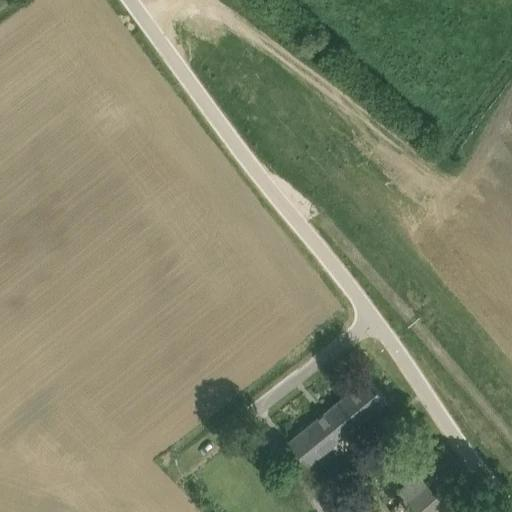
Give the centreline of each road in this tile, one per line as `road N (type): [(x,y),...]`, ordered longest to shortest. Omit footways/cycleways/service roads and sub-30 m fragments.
road 1 (unclassified): [(369,327),(131,0)]
road 2 (track): [(266,187),(304,195),(511,447)]
road 3 (unclassified): [(511,506),(369,327)]
road 4 (unclassified): [(369,327),(233,431)]
